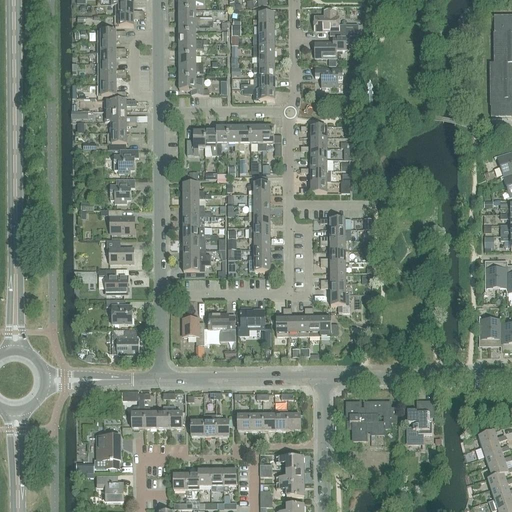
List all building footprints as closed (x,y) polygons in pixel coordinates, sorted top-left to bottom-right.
[(179,13),(195,12),(195,6),(203,5),(202,0),(189,0),(189,1),(179,1),(179,13)] [(115,17),(144,17),(144,13),(134,13),(134,7),(115,7),(115,17)] [(203,24),(213,24),(213,19),(203,19),(196,19),(195,12),(179,13),(179,24),(203,24)] [(330,38),(346,38),(358,38),(358,27),(351,27),(339,27),(339,19),(335,19),(335,13),(325,13),(325,19),(315,19),(315,33),(330,33),(330,38)] [(253,27),(259,27),(274,27),(274,15),(259,15),(259,22),(253,22),(253,27)] [(144,17),(115,17),(115,29),(134,29),(134,22),(144,22),(144,17)] [(511,17),(496,18),(496,36),(493,36),(494,66),(490,67),(491,109),(492,118),(511,117),(511,17)] [(213,28),(213,24),(203,24),(179,24),(179,35),(196,35),(196,28),(213,28)] [(240,27),(232,27),(232,37),(240,37),(240,27)] [(259,37),(274,37),(274,27),(259,27),(259,37)] [(97,44),(116,44),(116,37),(126,37),(126,33),(97,33),(97,44)] [(196,35),(179,35),(179,47),(203,47),(208,47),(208,42),(196,42),(196,35)] [(253,37),(253,48),(274,48),(274,37),(259,37),(253,37)] [(358,46),(358,38),(346,38),(346,39),(333,39),(333,45),(315,45),(315,60),(329,60),(329,68),(336,68),(336,52),(346,52),(346,46),(358,46)] [(97,55),(126,55),(126,50),(116,51),(116,44),(97,44),(97,55)] [(179,58),(196,58),(196,51),(203,51),(203,47),(179,47),(179,58)] [(259,59),(275,59),(274,48),(253,48),(253,59),(259,59)] [(97,66),(116,65),(116,59),(126,59),(126,55),(97,55),(97,66)] [(179,69),(203,69),(203,65),(196,65),(196,58),(179,58),(179,69)] [(254,70),(275,70),(275,59),(259,59),(259,65),(253,65),(254,70)] [(97,76),(126,76),(126,72),(116,72),(116,65),(97,66),(97,76)] [(196,81),(196,80),(196,74),(203,74),(203,69),(179,69),(179,81),(196,81)] [(232,70),(232,80),(241,81),(241,77),(241,70),(232,70)] [(260,81),(275,81),(275,70),(254,70),(254,75),(260,75),(260,80),(260,81)] [(343,83),(342,70),(315,71),(315,81),(321,80),(321,90),(338,90),(338,83),(343,83)] [(97,76),(97,87),(116,87),(116,81),(126,81),(126,76),(97,76)] [(204,92),(204,81),(204,80),(196,80),(196,81),(179,81),(179,93),(191,93),(191,97),(209,97),(209,92),(204,92)] [(260,81),(260,80),(254,80),(254,87),(244,87),(244,92),(275,92),(275,81),(260,81)] [(116,87),(97,87),(98,98),(126,98),(126,94),(116,93),(116,87)] [(275,92),(244,92),(244,96),(254,96),(254,103),(262,103),(265,103),(275,103),(275,92)] [(136,107),(136,103),(105,103),(105,114),(126,114),(126,107),(136,107)] [(105,125),(111,125),(136,124),(136,120),(126,120),(126,114),(105,114),(105,125)] [(111,135),(127,135),(127,129),(136,129),(136,124),(111,125),(111,135)] [(221,146),(228,146),(228,129),(216,129),(216,133),(217,153),(217,157),(221,157),(221,146)] [(235,153),(239,153),(239,129),(228,129),(228,146),(235,146),(235,153)] [(244,146),(251,145),(251,129),(239,129),(239,153),(244,153),(244,146)] [(258,153),(262,153),(262,129),(251,129),(251,145),(258,145),(258,153)] [(262,129),(262,153),(267,153),(267,145),(275,145),(275,158),(282,158),(281,145),(282,145),(281,138),(274,138),(274,129),(262,129)] [(311,140),(327,140),(327,129),(311,129),(311,140)] [(198,150),(205,150),(205,133),(193,133),(193,142),(187,142),(187,157),(194,157),(194,158),(198,158),(198,150)] [(217,157),(217,153),(216,133),(205,133),(205,150),(212,150),(212,158),(217,157)] [(127,135),(111,135),(108,135),(108,147),(127,146),(127,135)] [(311,149),(306,149),(306,153),(311,153),(311,151),(327,151),(327,140),(311,140),(311,149)] [(311,151),(311,153),(311,162),(327,162),(327,151),(311,151)] [(131,176),(131,173),(135,173),(135,161),(139,161),(139,152),(120,152),(120,158),(114,158),(114,174),(118,174),(118,176),(131,176)] [(500,170),(511,165),(511,153),(494,160),(495,161),(497,160),(500,170)] [(311,171),(306,171),(306,175),(311,175),(311,173),(327,173),(327,162),(311,162),(311,171)] [(501,180),(511,176),(511,165),(500,170),(503,179),(500,179),(501,180)] [(331,173),(327,173),(311,173),(311,175),(311,184),(327,184),(331,184),(331,173)] [(228,176),(217,177),(217,181),(217,184),(228,184),(228,176)] [(506,190),(511,188),(511,176),(501,180),(501,182),(503,181),(506,190)] [(249,196),(270,196),(270,185),(268,185),(268,179),(254,179),(254,192),(249,192),(249,196)] [(127,206),(127,203),(131,203),(131,191),(135,191),(135,182),(116,182),(116,188),(110,188),(110,204),(114,204),(114,206),(127,206)] [(327,196),(327,184),(311,184),(311,196),(327,196)] [(350,196),(350,184),(341,184),(341,196),(350,196)] [(183,197),(204,197),(204,193),(199,193),(199,186),(183,186),(183,197)] [(254,207),(270,207),(270,196),(249,196),(249,201),(254,201),(254,207)] [(183,208),(199,208),(199,201),(211,201),(211,197),(204,197),(183,197),(183,208)] [(510,216),(511,216),(511,205),(500,206),(500,210),(510,210),(510,216)] [(249,218),(270,218),(270,207),(254,207),(254,214),(249,214),(249,218)] [(183,219),(204,219),(204,215),(204,208),(199,208),(183,208),(183,219)] [(108,212),(108,217),(108,220),(111,220),(111,236),(133,236),(133,220),(122,220),(122,212),(108,212)] [(510,227),(511,227),(511,216),(510,216),(500,217),(500,221),(510,221),(510,227)] [(254,229),(270,229),(270,218),(249,218),(249,223),(254,223),(254,229)] [(183,230),(204,230),(204,223),(210,223),(210,219),(209,219),(205,219),(204,219),(183,219),(183,230)] [(330,232),(345,232),(345,221),(320,221),(320,226),(330,226),(330,232)] [(504,238),(511,238),(511,227),(510,227),(500,227),(500,232),(504,232),(504,238)] [(249,241),(270,240),(270,229),(254,229),(249,230),(249,241)] [(183,241),(205,241),(210,241),(210,237),(204,237),(204,230),(183,230),(183,241)] [(320,243),(349,243),(349,232),(345,232),(330,232),(330,239),(320,239),(320,243)] [(236,233),(228,233),(228,241),(236,241),(236,233)] [(511,238),(504,238),(495,238),(495,243),(500,243),(511,243),(511,250),(511,249),(511,238)] [(493,239),(485,240),(485,250),(494,250),(493,239)] [(254,252),(270,251),(270,240),(249,241),(249,245),(254,245),(254,252)] [(183,252),(199,252),(199,245),(205,245),(205,241),(183,241),(183,252)] [(120,250),(120,242),(106,243),(106,251),(110,251),(110,266),(134,266),(134,250),(120,250)] [(345,254),(349,254),(349,243),(320,243),(320,247),(330,247),(330,254),(345,254)] [(249,263),(270,263),(270,251),(254,252),(254,258),(249,258),(249,263)] [(183,263),(205,263),(205,259),(199,259),(199,252),(183,252),(183,263)] [(349,265),(349,254),(345,254),(330,254),(330,260),(320,261),(321,265),(346,264),(346,265),(349,265)] [(205,263),(183,263),(184,275),(205,274),(205,268),(211,268),(211,263),(205,263)] [(270,263),(249,263),(249,274),(270,274),(270,263)] [(507,268),(507,263),(496,264),(496,291),(506,291),(506,294),(507,294),(507,268)] [(346,275),(346,265),(346,264),(321,265),(321,269),(331,269),(331,275),(346,275)] [(487,291),(496,291),(496,264),(485,264),(485,294),(487,294),(487,291)] [(116,279),(116,272),(99,272),(99,280),(106,279),(106,297),(128,297),(128,279),(116,279)] [(321,286),(346,286),(346,275),(331,275),(331,282),(321,282),(321,286)] [(331,297),(346,297),(346,286),(321,286),(321,291),(331,291),(331,297)] [(350,315),(350,297),(346,297),(331,297),(331,308),(339,308),(339,315),(350,315)] [(125,309),(125,302),(106,302),(106,309),(112,309),(112,327),(132,327),(132,309),(125,309)] [(276,339),(288,339),(287,310),(283,311),(283,321),(276,321),(276,336),(276,339)] [(298,339),(298,320),(292,320),(291,310),(287,310),(288,339),(298,339)] [(298,339),(309,339),(309,310),(305,310),(305,320),(298,320),(298,339)] [(320,335),(320,320),(313,320),(313,310),(309,310),(309,339),(320,339),(320,335)] [(241,311),(241,328),(238,328),(238,338),(248,338),(248,332),(264,332),(264,335),(271,335),(271,326),(264,326),(264,312),(251,312),(251,311),(241,311)] [(208,330),(204,330),(204,348),(209,348),(209,338),(217,338),(217,332),(220,332),(220,344),(235,344),(235,321),(228,321),(228,317),(209,317),(209,326),(208,326),(208,330)] [(490,349),(490,321),(480,321),(480,319),(479,319),(479,349),(490,349)] [(501,349),(501,324),(501,319),(499,319),(500,321),(490,321),(490,349),(501,349)] [(320,320),(320,335),(320,339),(338,339),(338,327),(331,327),(331,320),(320,320)] [(204,348),(204,330),(204,325),(198,325),(198,321),(183,322),(183,340),(196,339),(196,348),(204,348)] [(511,353),(511,344),(511,326),(502,326),(502,324),(501,324),(501,349),(501,354),(511,353)] [(137,342),(137,338),(138,338),(138,332),(111,333),(112,342),(117,342),(117,357),(138,357),(138,342),(137,342)] [(88,356),(86,363),(93,365),(105,365),(106,359),(94,359),(95,357),(88,356)] [(138,394),(122,394),(122,403),(138,402),(138,396),(138,394)] [(145,410),(145,402),(145,396),(138,396),(138,402),(138,408),(134,408),(132,410),(132,431),(145,431),(145,415),(145,410)] [(429,424),(429,420),(432,420),(432,404),(420,405),(420,412),(407,412),(407,425),(416,425),(416,427),(413,427),(413,432),(407,432),(408,445),(423,445),(422,437),(432,437),(432,424),(429,424)] [(365,412),(365,405),(347,405),(347,419),(349,419),(350,424),(353,424),(353,443),(366,443),(366,433),(371,433),(371,437),(384,437),(384,431),(390,430),(390,424),(396,424),(396,411),(390,411),(390,405),(369,405),(369,412),(365,412)] [(157,431),(170,431),(169,415),(169,408),(163,408),(163,415),(157,415),(157,431)] [(169,415),(170,431),(182,431),(182,415),(175,415),(175,408),(169,408),(169,415)] [(157,431),(157,415),(149,415),(149,410),(145,410),(145,415),(145,431),(157,431)] [(238,434),(251,434),(250,417),(250,416),(245,416),(245,417),(238,417),(238,434)] [(258,417),(250,417),(251,434),(263,433),(263,416),(258,416),(258,417)] [(263,416),(263,433),(275,433),(275,417),(268,417),(268,416),(263,416)] [(275,433),(288,433),(288,417),(287,416),(282,416),(282,417),(275,417),(275,433)] [(216,439),(216,423),(216,417),(203,417),(203,423),(204,423),(204,439),(216,439)] [(216,423),(216,439),(229,439),(229,423),(222,423),(222,417),(216,417),(216,423)] [(288,417),(288,433),(300,433),(300,417),(288,417)] [(191,440),(204,439),(204,423),(203,423),(191,424),(191,440)] [(498,444),(498,445),(506,442),(505,437),(497,440),(494,433),(478,439),(482,449),(498,444)] [(93,471),(97,471),(119,471),(119,463),(120,463),(120,439),(97,439),(97,462),(93,462),(93,471)] [(500,450),(498,445),(498,444),(482,449),(485,460),(501,454),(501,455),(510,452),(508,448),(500,450)] [(503,461),(501,455),(501,454),(485,460),(489,470),(505,465),(511,462),(511,459),(511,458),(503,461)] [(286,473),(303,473),(303,460),(278,460),(278,466),(286,466),(286,473)] [(511,469),(507,471),(505,465),(489,470),(492,480),(504,476),(504,477),(511,474),(511,469)] [(228,493),(228,488),(236,488),(236,469),(228,469),(228,472),(223,472),(224,488),(223,493),(228,493)] [(199,489),(211,489),(211,472),(198,473),(198,477),(199,477),(199,489)] [(211,472),(211,489),(211,492),(216,492),(216,488),(224,488),(223,472),(211,472)] [(278,486),(304,486),(303,473),(286,473),(286,480),(278,480),(278,486)] [(511,480),(506,483),(504,477),(504,476),(492,480),(487,481),(491,492),(507,487),(511,485),(511,480)] [(186,493),(187,493),(186,477),(174,477),(174,493),(186,493)] [(199,493),(199,489),(199,477),(198,477),(186,477),(187,493),(186,493),(186,498),(192,498),(192,493),(199,493)] [(118,486),(118,478),(98,478),(98,491),(106,491),(106,505),(123,505),(123,486),(118,486)] [(304,486),(278,486),(278,492),(286,492),(287,499),(304,499),(304,486)] [(511,491),(509,493),(507,487),(491,492),(494,502),(510,497),(511,497),(511,496),(511,491)] [(260,504),(272,504),(272,498),(269,498),(269,493),(260,493),(260,504)] [(511,501),(511,497),(510,497),(494,502),(497,511),(499,511),(511,507),(511,501)]
